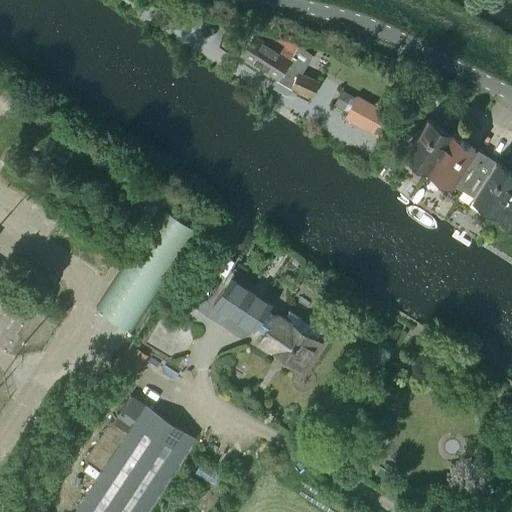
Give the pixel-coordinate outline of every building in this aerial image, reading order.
[(241,54),(278,77),(292,86),(314,97),(322,81),(302,72),(313,55),(276,31),(268,44),(253,35),(241,54)] [(385,140),(399,115),(359,93),(356,97),(341,89),(334,104),(348,112),(345,118),(385,140)] [(406,153),(429,168),(451,132),(428,117),(406,153)] [(451,132),(429,168),(453,183),(475,147),(451,132)] [(473,196),(497,211),(511,186),(511,169),(496,160),(485,153),(463,189),(473,196)] [(511,186),(497,211),(511,220),(511,186)] [(100,309),(134,332),(201,232),(167,209),(100,309)] [(231,275),(213,303),(254,330),(256,327),(265,333),(260,341),(302,368),(304,370),(310,360),(322,341),(317,337),(321,331),(313,325),(290,310),(283,318),(277,314),(277,315),(267,309),(272,302),(231,275)] [(128,431),(74,511),(144,511),(194,437),(146,405),(131,394),(113,421),(128,431)]
